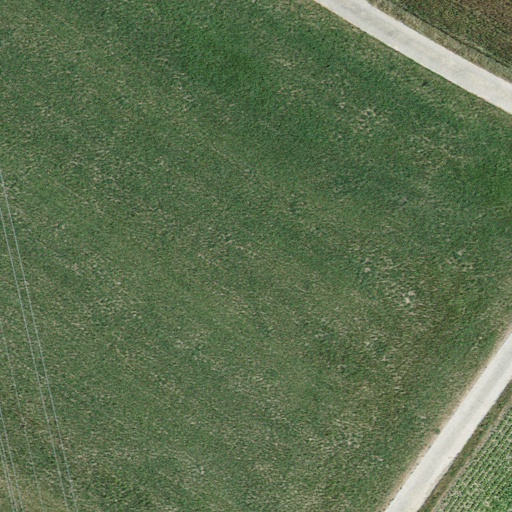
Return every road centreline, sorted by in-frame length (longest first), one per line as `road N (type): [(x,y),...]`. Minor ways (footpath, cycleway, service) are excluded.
road 1 (track): [(511,96),(333,0)]
road 2 (track): [(511,372),(412,511)]
